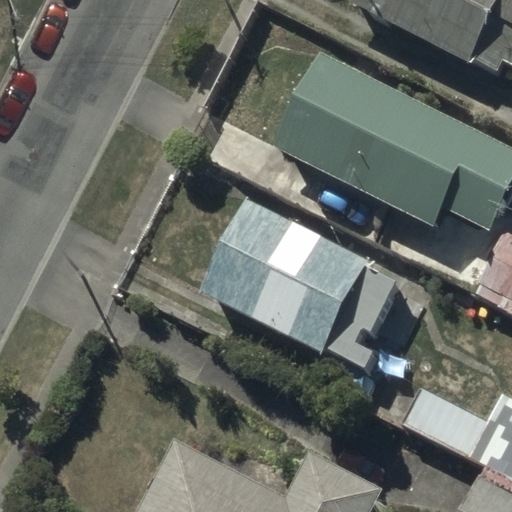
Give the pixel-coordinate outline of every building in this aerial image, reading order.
[(511,0),(349,0),(346,5),(475,71),(479,64),(502,76),(508,65),(511,67),(511,0)] [(511,214),(511,151),(325,60),(278,157),(440,237),(448,222),(497,246),(511,214)] [(378,269),(256,208),(211,297),(367,375),(374,360),(361,353),(371,335),(377,338),(402,289),(375,275),(378,269)] [(511,239),(511,238),(485,288),(511,301),(511,239)] [(494,428),(425,394),(407,431),(511,482),(511,407),(506,404),(494,428)] [(294,507),(180,447),(145,511),(377,511),(385,498),(318,462),(294,507)] [(511,511),(511,499),(487,486),(472,511),(511,511)]
